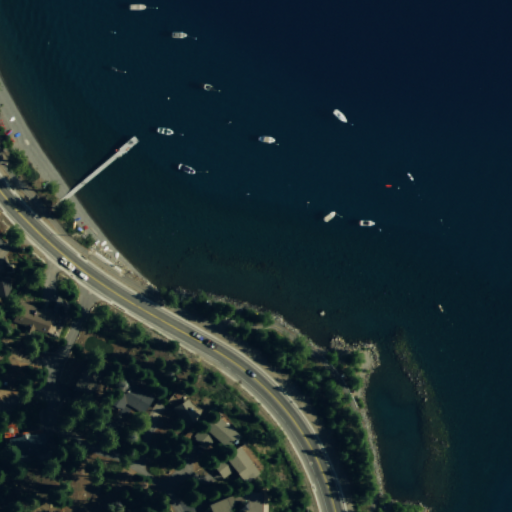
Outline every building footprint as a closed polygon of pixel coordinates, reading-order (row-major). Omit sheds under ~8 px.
[(0,300),(11,298),(6,279),(0,280),(0,300)] [(50,313),(17,303),(11,324),(43,334),(50,313)] [(71,389),(88,397),(98,374),(81,366),(71,389)] [(142,414),(151,397),(125,383),(113,406),(120,411),(123,404),(142,414)] [(200,418),(179,391),(165,402),(186,429),(200,418)] [(236,436),(211,414),(190,438),(202,448),(211,439),(223,450),(236,436)] [(6,438),(10,461),(45,454),(41,431),(6,438)] [(221,479),(232,471),(242,485),(256,474),(235,447),(210,466),(221,479)] [(263,511),(263,501),(258,501),(256,493),(243,493),(206,504),(208,511),(225,511),(226,507),(238,501),(238,510),(238,511),(263,511)]
